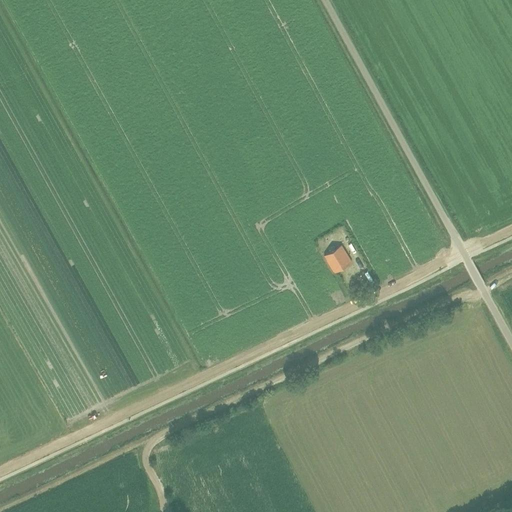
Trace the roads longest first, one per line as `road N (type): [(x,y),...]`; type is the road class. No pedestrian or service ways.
road 1 (track): [(511,231),(0,470)]
road 2 (track): [(482,290),(149,447),(167,511)]
road 3 (unclassified): [(511,344),(325,0)]
